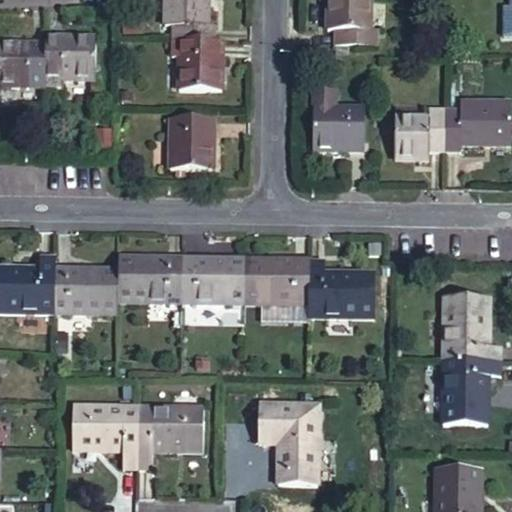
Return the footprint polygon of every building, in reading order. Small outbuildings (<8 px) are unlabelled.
[(169,28),(168,44),(206,45),(208,28),(202,28),(203,0),(162,0),(162,28),(169,28)] [(330,0),(331,12),(368,13),(368,0),(330,0)] [(331,12),(330,38),(341,38),(341,53),(378,55),(380,38),(367,38),(368,13),(331,12)] [(43,99),(61,99),(62,86),(94,85),(95,44),(60,44),(60,56),(44,56),(43,99)] [(168,44),(167,59),(181,60),(179,93),(218,94),(220,45),(206,45),(168,44)] [(0,98),(43,99),(44,56),(0,55),(0,98)] [(439,150),(454,151),(456,141),(505,142),(506,101),(456,99),(454,111),(440,110),(439,150)] [(310,156),(359,157),(360,113),(335,113),(336,101),(312,101),(310,156)] [(426,149),(439,150),(440,110),(426,109),(425,119),(392,119),(391,157),(425,159),(426,149)] [(163,173),(207,175),(208,124),(165,123),(163,173)] [(118,311),(179,313),(179,267),(118,265),(118,288),(118,311)] [(179,267),(179,313),(243,314),(245,269),(179,267)] [(308,316),(309,271),(245,269),(243,314),(308,316)] [(0,329),(51,331),(53,285),(54,272),(39,270),(38,285),(0,283),(0,329)] [(324,272),(309,271),(308,316),(308,330),(372,329),(372,284),(325,283),(324,272)] [(51,331),(117,332),(118,311),(118,288),(53,285),(51,331)] [(483,309),(443,308),(441,373),(495,374),(495,358),(482,357),(483,309)] [(495,374),(441,373),(439,435),(482,437),(484,388),(494,388),(495,374)] [(266,410),(263,450),(284,450),(282,492),(323,493),(325,410),(266,410)] [(124,457),(124,476),(143,476),(145,414),(81,413),(80,451),(102,452),(103,458),(124,457)] [(145,414),(143,476),(155,476),(156,458),(180,458),(181,453),(206,453),(207,415),(145,414)] [(480,511),(480,476),(433,475),(432,511),(480,511)]
